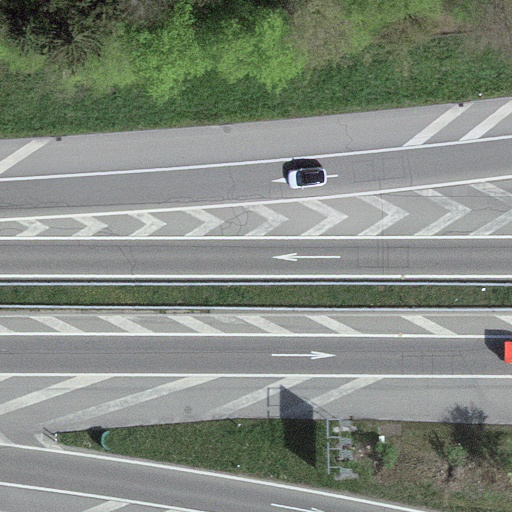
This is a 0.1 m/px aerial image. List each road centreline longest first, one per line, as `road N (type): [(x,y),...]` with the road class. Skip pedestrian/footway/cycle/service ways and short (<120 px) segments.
road 1 (motorway): [(511,156),(0,199)]
road 2 (motorway): [(0,353),(511,355)]
road 3 (motorway): [(511,255),(0,256)]
road 4 (motorway): [(0,464),(315,511)]
